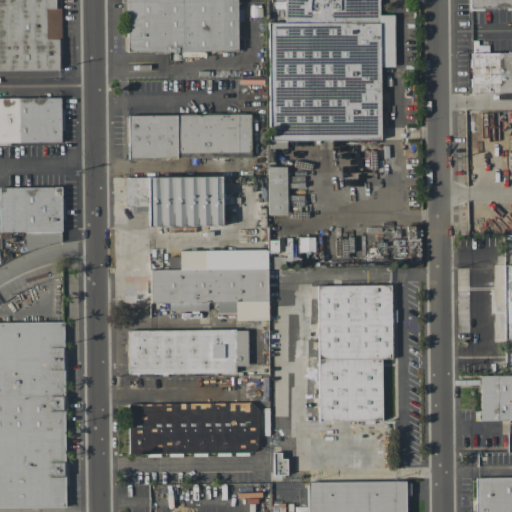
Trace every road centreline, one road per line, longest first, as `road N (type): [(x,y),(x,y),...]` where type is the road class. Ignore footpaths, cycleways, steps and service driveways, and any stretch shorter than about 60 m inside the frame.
road 1 (residential): [(100,511),(93,0)]
road 2 (residential): [(438,0),(443,511)]
